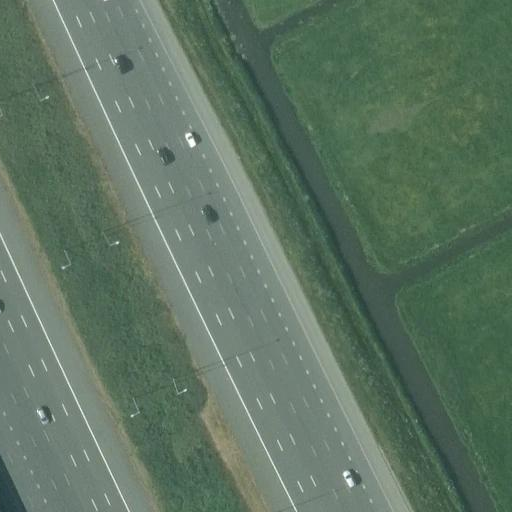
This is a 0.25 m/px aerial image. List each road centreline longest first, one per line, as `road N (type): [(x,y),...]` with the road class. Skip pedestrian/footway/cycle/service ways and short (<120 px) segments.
road 1 (motorway): [(340,511),(93,0)]
road 2 (motorway): [(0,305),(94,511)]
